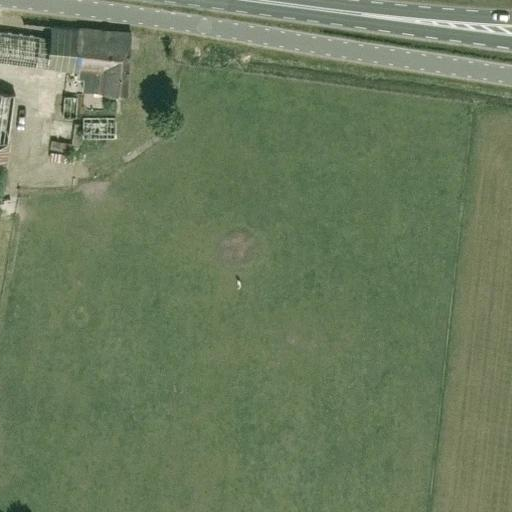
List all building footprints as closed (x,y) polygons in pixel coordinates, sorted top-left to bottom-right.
[(0,30),(0,60),(85,72),(83,88),(124,94),(133,34),(54,24),(52,37),(0,30)] [(11,142),(17,93),(0,90),(0,184),(2,184),(9,142),(11,142)] [(77,97),(64,95),(63,117),(77,118),(77,97)] [(82,116),(82,138),(115,138),(114,116),(82,116)] [(50,148),(49,160),(73,163),(74,154),(70,154),(71,144),(51,141),(50,148)]
